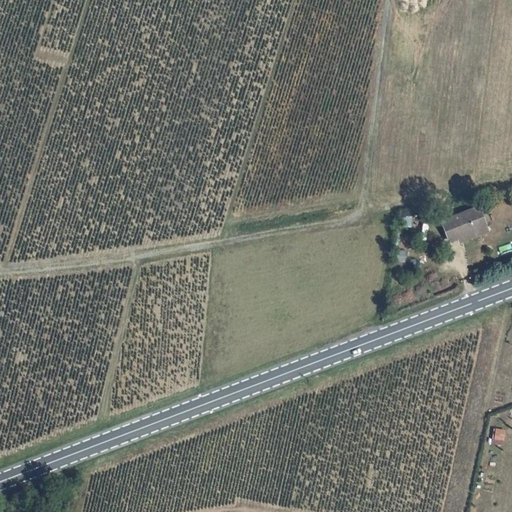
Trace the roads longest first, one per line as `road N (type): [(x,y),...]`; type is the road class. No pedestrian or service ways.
road 1 (track): [(390,0),(361,213),(0,273)]
road 2 (primary): [(0,482),(511,288)]
